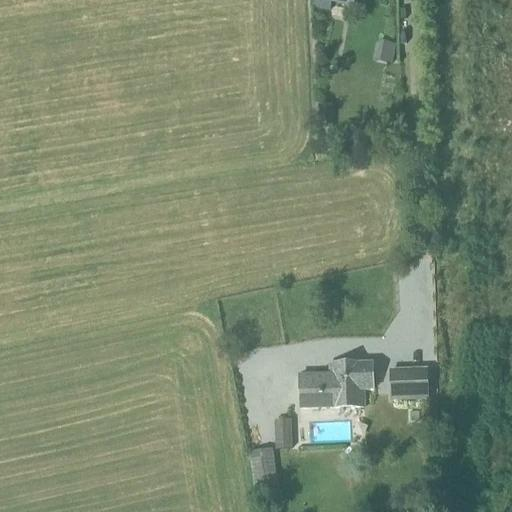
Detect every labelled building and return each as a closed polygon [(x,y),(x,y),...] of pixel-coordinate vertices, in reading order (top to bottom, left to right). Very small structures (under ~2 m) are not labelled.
[(332,4),(354,9),(356,0),(313,0),(313,1),(314,1),(313,10),(330,13),(332,4)] [(317,124),(333,124),(333,106),(317,106),(317,124)] [(364,393),(373,393),(373,365),(329,366),(329,376),(299,377),(300,411),(364,410),(364,393)] [(429,370),(390,371),(391,403),(429,403),(429,370)] [(276,450),(293,450),(292,421),(275,422),(276,450)] [(276,500),(269,451),(250,454),(257,502),(276,500)]
